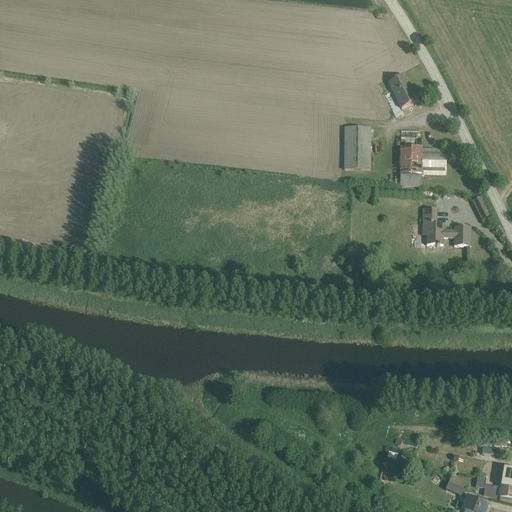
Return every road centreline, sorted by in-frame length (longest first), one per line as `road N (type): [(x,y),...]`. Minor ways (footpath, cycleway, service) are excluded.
road 1 (unclassified): [(0,257),(254,299),(511,308)]
road 2 (residential): [(511,230),(389,0)]
